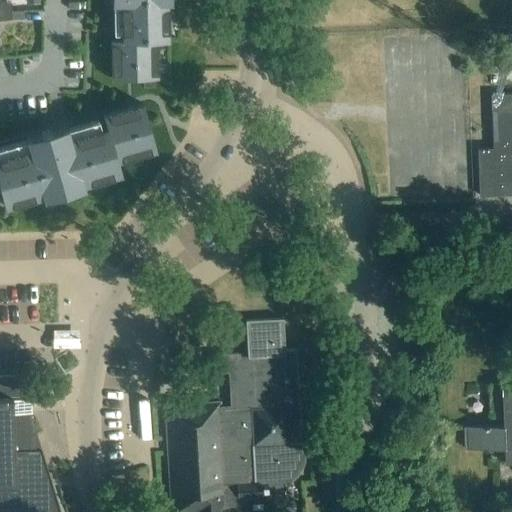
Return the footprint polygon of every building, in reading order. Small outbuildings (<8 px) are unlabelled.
[(116,0),(117,4),(120,4),(121,41),(110,41),(111,81),(140,80),(152,79),(157,79),(156,41),(167,41),(166,3),(170,3),(169,0),(116,0)] [(481,0),(342,0),(342,7),(418,93),(485,90),(481,0)] [(0,12),(11,12),(10,4),(0,3),(0,12)] [(0,21),(11,20),(11,12),(0,12),(0,21)] [(511,94),(492,95),(493,149),(478,149),(480,197),(511,195),(511,94)] [(154,151),(141,105),(102,116),(105,127),(67,138),(64,127),(26,137),(29,149),(0,156),(0,194),(3,206),(42,195),(43,199),(81,188),(80,184),(118,174),(115,162),(154,151)] [(399,324),(417,323),(415,289),(398,290),(399,324)] [(300,456),(300,443),(297,376),(296,350),(285,350),(284,319),(245,321),(247,357),(239,358),(239,354),(212,355),(213,374),(228,373),(230,407),(219,407),(219,403),(164,406),(170,511),(193,511),(198,511),(245,511),(245,498),(266,497),(265,485),(273,485),(278,484),(283,481),(288,478),(292,474),(296,470),(298,465),(300,456)] [(0,511),(59,511),(29,413),(31,413),(31,399),(26,400),(18,376),(0,376),(0,511)] [(511,463),(511,383),(503,383),(504,426),(465,427),(465,449),(506,448),(506,463),(511,463)]
